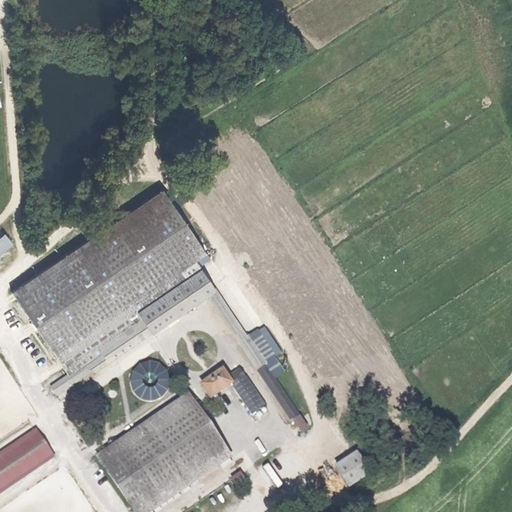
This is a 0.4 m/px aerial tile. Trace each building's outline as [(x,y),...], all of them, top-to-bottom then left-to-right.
[(247,247),(262,238),(224,172),(209,180),(247,247)] [(163,188),(11,290),(22,307),(52,351),(69,376),(103,353),(98,347),(143,317),(138,311),(177,285),(187,279),(180,269),(206,252),(163,188)] [(194,290),(187,279),(177,285),(190,304),(199,298),(194,290)] [(210,279),(194,290),(199,298),(208,292),(259,369),(265,365),(267,364),(210,279)] [(190,304),(177,285),(138,311),(143,317),(151,330),(190,304)] [(151,330),(143,317),(98,347),(103,353),(107,360),(151,330)] [(107,360),(103,353),(69,376),(50,388),(54,395),(59,391),(107,360)] [(174,391),(162,357),(127,371),(140,404),(174,391)] [(300,416),(265,365),(259,369),(293,421),(300,416)] [(210,398),(231,384),(228,380),(223,371),(202,385),(210,398)] [(267,411),(241,372),(228,380),(231,384),(255,420),(267,411)] [(98,456),(105,467),(196,406),(188,395),(101,454),(98,456)] [(196,406),(105,467),(135,511),(226,450),(196,406)] [(35,429),(0,452),(0,496),(55,456),(35,429)] [(149,511),(231,457),(226,450),(135,511),(149,511)] [(337,470),(349,489),(370,476),(358,457),(337,470)] [(237,488),(247,481),(240,471),(230,478),(237,488)]
